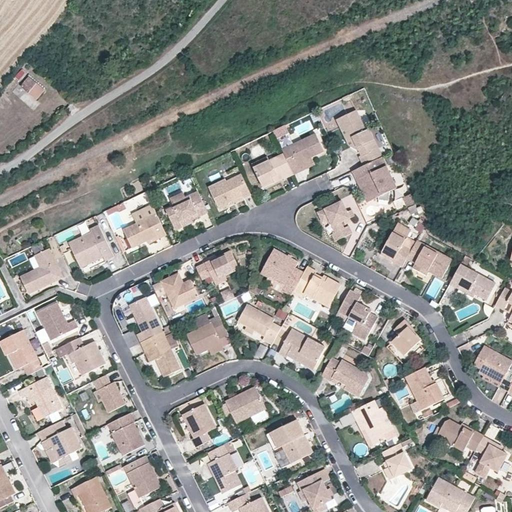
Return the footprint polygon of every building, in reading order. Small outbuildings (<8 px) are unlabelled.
[(29,77),(21,87),(28,93),(36,100),(44,91),(29,77)] [(382,158),(383,158),(370,130),(366,131),(357,111),(340,119),(349,139),(354,138),(360,152),(362,156),(360,157),(364,167),(382,158)] [(348,146),(360,152),(354,138),(349,139),(340,119),(337,120),(348,146)] [(285,124),(273,128),(275,136),(288,133),(285,124)] [(316,134),(282,150),(284,154),(293,173),(301,169),(299,164),(305,162),(304,161),(312,157),(312,158),(324,153),(316,134)] [(293,173),(284,154),(270,161),(254,169),(264,189),(274,184),(272,178),(281,174),(283,179),(284,180),(294,175),(293,173)] [(254,169),(270,161),(268,157),(252,164),(254,169)] [(294,175),(295,176),(316,166),(312,158),(312,157),(304,161),(305,162),(299,164),(301,169),(293,173),(294,175)] [(364,167),(353,172),(365,197),(379,198),(378,201),(389,202),(390,192),(392,180),(382,158),(364,167)] [(274,184),(283,179),(281,174),(272,178),(274,184)] [(252,195),(242,175),(227,182),(226,180),(209,188),(220,210),(229,206),(228,204),(244,197),(244,199),(252,195)] [(209,213),(199,192),(186,198),(187,201),(174,207),(167,211),(176,231),(191,224),(190,221),(193,221),(209,213)] [(187,201),(186,198),(184,193),(170,199),(174,207),(187,201)] [(228,204),(229,206),(244,199),(244,197),(228,204)] [(342,201),(321,211),(326,222),(329,221),(333,219),(337,227),(333,228),(336,233),(332,235),(335,242),(352,234),(349,227),(344,229),(341,223),(350,219),(342,201)] [(418,212),(415,204),(408,208),(411,215),(418,212)] [(326,222),(321,211),(317,213),(323,224),(326,222)] [(167,236),(157,215),(124,230),(132,249),(147,242),(158,237),(160,240),(167,236)] [(408,238),(412,230),(398,223),(394,231),(408,238)] [(104,258),(106,262),(115,257),(100,226),(91,230),(92,233),(69,244),(81,269),(104,258)] [(393,262),(402,268),(407,260),(412,250),(404,246),(408,238),(394,231),(382,252),(395,260),(393,262)] [(118,234),(115,235),(124,253),(127,252),(118,234)] [(404,246),(412,250),(416,243),(408,238),(404,246)] [(44,240),(29,245),(31,252),(46,247),(44,240)] [(412,250),(407,260),(415,264),(413,269),(426,276),(429,272),(430,270),(434,269),(437,271),(435,275),(442,279),(453,260),(417,241),(416,243),(412,250)] [(55,279),(56,282),(64,279),(50,249),(35,256),(41,268),(21,277),(29,295),(51,285),(50,282),(55,279)] [(266,284),(291,298),(301,280),(304,273),(296,268),(299,263),(275,249),(261,274),(269,278),(266,284)] [(231,251),(197,267),(203,281),(212,276),(214,282),(226,277),(240,270),(231,251)] [(381,255),(393,262),(395,260),(382,252),(381,255)] [(107,264),(106,262),(104,258),(81,269),(84,275),(107,264)] [(461,265),(450,285),(460,290),(461,287),(476,295),(487,301),(496,285),(461,265)] [(317,272),(308,267),(304,273),(301,280),(310,285),(304,294),(314,300),(315,296),(321,300),(319,303),(329,308),(342,285),(329,278),(326,282),(322,280),(323,278),(316,274),(317,272)] [(186,288),(184,283),(179,274),(162,282),(174,306),(182,302),(183,305),(200,297),(194,284),(186,288)] [(228,281),(226,277),(214,282),(217,286),(228,281)] [(192,279),(184,283),(186,288),(194,284),(192,279)] [(461,287),(460,290),(474,298),(476,295),(461,287)] [(511,292),(505,289),(496,306),(505,311),(509,303),(511,304),(511,315),(509,320),(511,321),(511,292)] [(222,294),(226,303),(235,298),(231,290),(222,294)] [(362,296),(351,290),(339,313),(347,317),(358,323),(352,334),(366,342),(379,318),(371,313),(366,311),(368,308),(358,303),(362,296)] [(137,335),(141,343),(164,332),(148,297),(129,306),(135,317),(138,316),(140,320),(137,322),(142,332),(137,335)] [(38,314),(52,341),(79,328),(75,320),(68,324),(58,303),(38,314)] [(263,340),(272,345),(282,328),(273,323),(275,320),(248,306),(238,323),(247,327),(256,332),(265,337),(263,340)] [(279,308),(275,314),(283,319),(287,312),(279,308)] [(347,317),(339,313),(334,320),(343,325),(347,317)] [(422,341),(414,333),(408,327),(410,325),(405,320),(394,330),(399,336),(392,343),(405,356),(422,341)] [(223,348),(233,344),(225,328),(216,332),(212,323),(187,335),(197,356),(210,350),(221,344),(223,348)] [(254,336),(256,332),(247,327),(245,331),(254,336)] [(305,357),(301,363),(314,370),(326,348),(293,329),(279,354),(287,358),(288,356),(290,352),(297,355),(300,354),(305,357)] [(24,367),(28,376),(43,369),(24,331),(0,342),(6,356),(10,355),(13,353),(21,368),(24,367)] [(164,332),(141,343),(150,363),(156,360),(158,359),(160,361),(157,363),(164,378),(182,370),(164,332)] [(81,338),(63,346),(68,356),(71,355),(75,353),(79,361),(75,363),(82,376),(107,364),(96,342),(86,347),(81,338)] [(224,349),(223,348),(221,344),(210,350),(212,355),(224,349)] [(68,356),(63,346),(55,351),(60,361),(68,356)] [(365,346),(362,353),(369,357),(372,350),(365,346)] [(484,376),(501,385),(501,384),(509,371),(511,364),(511,361),(491,350),(479,373),(484,376)] [(288,356),(301,363),(305,357),(300,354),(297,355),(290,352),(288,356)] [(17,370),(21,368),(13,353),(10,355),(17,370)] [(332,358),(322,377),(331,382),(333,378),(343,384),(347,386),(345,389),(359,397),(369,379),(367,374),(343,361),(341,363),(332,358)] [(432,381),(426,368),(406,378),(422,411),(445,399),(437,383),(434,385),(432,381)] [(511,372),(509,371),(501,384),(510,388),(511,385),(511,372)] [(111,384),(107,376),(94,382),(98,391),(103,401),(109,414),(126,405),(115,382),(111,384)] [(499,388),(501,385),(484,376),(482,379),(499,388)] [(48,377),(19,392),(23,399),(27,396),(31,404),(36,402),(44,418),(63,409),(48,377)] [(235,420),(237,425),(252,417),(267,409),(256,387),(226,402),(227,403),(235,420)] [(99,403),(103,401),(98,391),(94,393),(99,403)] [(375,401),(352,412),(362,432),(366,430),(374,445),(386,440),(387,439),(385,435),(395,430),(383,407),(379,409),(375,401)] [(235,420),(227,403),(222,405),(230,422),(235,420)] [(205,404),(183,415),(194,439),(192,440),(196,448),(211,441),(207,433),(217,428),(205,404)] [(267,409),(252,417),(257,426),(272,418),(267,409)] [(339,417),(342,426),(354,421),(350,412),(339,417)] [(136,423),(131,414),(109,425),(113,434),(112,435),(123,456),(145,445),(135,423),(136,423)] [(298,420),(271,434),(278,449),(283,447),(291,464),(314,453),(298,420)] [(467,447),(476,452),(476,450),(483,437),(484,436),(476,431),(475,434),(461,426),(449,420),(446,421),(437,437),(464,452),(467,447)] [(63,421),(40,432),(45,442),(50,440),(54,448),(60,460),(83,449),(73,428),(67,430),(63,421)] [(462,424),(461,426),(475,434),(476,431),(462,424)] [(374,445),(366,430),(362,432),(370,447),(374,445)] [(387,441),(397,435),(395,430),(385,435),(387,439),(386,440),(387,441)] [(278,449),(271,434),(267,436),(275,451),(278,449)] [(483,437),(476,450),(485,455),(475,473),(486,478),(491,469),(499,473),(509,455),(501,451),(490,445),(492,442),(483,437)] [(503,448),(492,442),(490,445),(501,451),(503,448)] [(401,444),(383,453),(387,461),(390,467),(386,469),(384,470),(389,481),(413,470),(401,444)] [(224,446),(208,454),(213,462),(221,477),(216,480),(223,494),(242,484),(235,471),(237,469),(229,454),(227,454),(224,446)] [(60,460),(54,448),(46,452),(53,464),(60,460)] [(150,463),(147,456),(140,460),(144,466),(150,463)] [(144,466),(140,460),(124,468),(140,499),(159,489),(154,479),(158,478),(150,463),(144,466)] [(221,477),(213,462),(208,464),(216,480),(221,477)] [(15,492),(1,463),(0,463),(0,499),(10,494),(15,492)] [(321,463),(311,468),(313,473),(324,467),(321,463)] [(298,483),(301,491),(304,490),(309,500),(314,510),(326,504),(333,501),(331,497),(327,490),(324,483),(330,480),(325,469),(298,483)] [(79,496),(86,511),(103,511),(113,508),(97,477),(71,490),(75,498),(79,496)] [(162,488),(158,478),(154,479),(159,489),(162,488)] [(456,511),(467,511),(476,498),(439,478),(426,501),(440,508),(441,507),(443,503),(457,511),(456,511)] [(292,493),(289,488),(281,492),(284,498),(292,493)] [(304,490),(301,491),(298,493),(303,503),(309,500),(304,490)] [(10,494),(0,499),(0,506),(13,500),(10,494)] [(247,494),(229,503),(233,511),(240,509),(241,511),(268,511),(261,498),(252,503),(247,494)] [(81,511),(86,511),(79,496),(75,498),(81,511)] [(166,508),(161,499),(140,510),(140,511),(180,511),(176,503),(166,508)] [(441,507),(450,511),(456,511),(457,511),(443,503),(441,507)]
